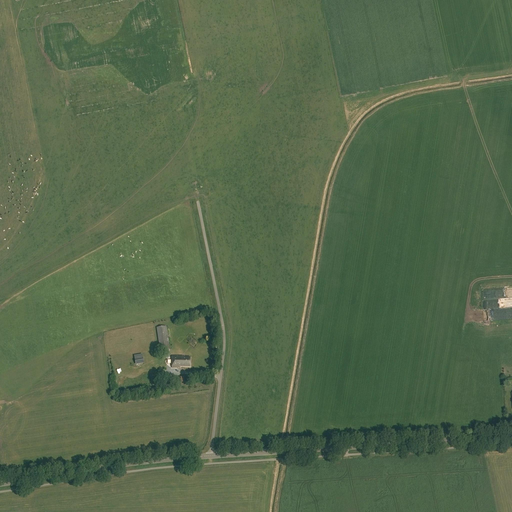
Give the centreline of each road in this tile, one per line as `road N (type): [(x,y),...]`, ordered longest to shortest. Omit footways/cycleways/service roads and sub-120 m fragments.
road 1 (tertiary): [(0,483),(208,455),(511,436)]
road 2 (unknown): [(208,455),(218,376),(171,368)]
